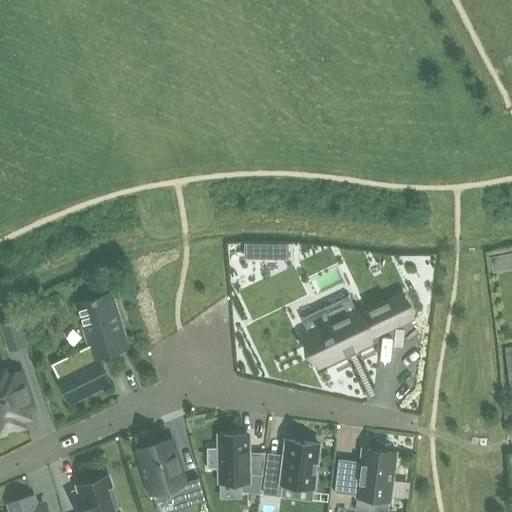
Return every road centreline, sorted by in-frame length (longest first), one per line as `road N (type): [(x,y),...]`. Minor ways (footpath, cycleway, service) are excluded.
road 1 (residential): [(194,387),(408,420)]
road 2 (residential): [(0,470),(194,387)]
